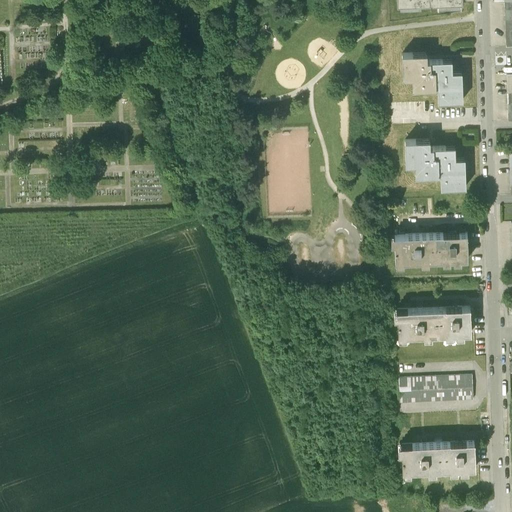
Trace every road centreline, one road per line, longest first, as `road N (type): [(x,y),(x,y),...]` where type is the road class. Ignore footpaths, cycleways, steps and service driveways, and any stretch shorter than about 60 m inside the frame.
road 1 (track): [(0,300),(201,219)]
road 2 (residential): [(493,334),(500,511)]
road 3 (residential): [(489,200),(493,334)]
